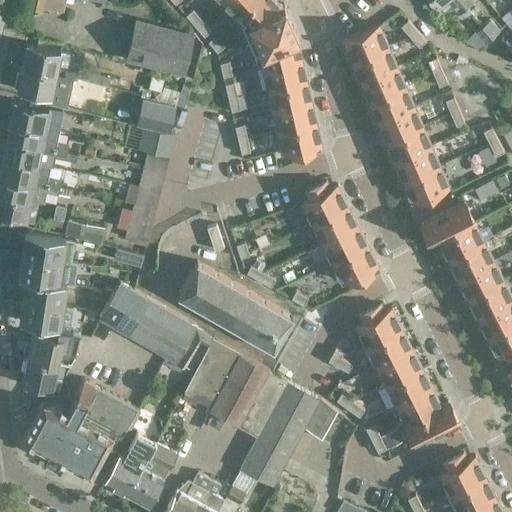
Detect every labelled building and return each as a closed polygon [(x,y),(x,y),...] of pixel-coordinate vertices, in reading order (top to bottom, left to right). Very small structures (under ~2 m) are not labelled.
[(65,0),(20,0),(20,2),(62,13),(65,0)] [(221,0),(236,16),(252,0),(221,0)] [(241,25),(248,40),(291,21),(284,6),(283,6),(276,0),(252,0),(236,16),(243,23),(241,25)] [(448,0),(459,13),(466,7),(459,0),(432,0),(437,5),(442,0),(448,0)] [(185,14),(195,25),(202,19),(192,8),(185,14)] [(181,72),(191,33),(134,18),(125,57),(181,72)] [(202,19),(195,25),(204,36),(211,30),(202,19)] [(400,25),(409,36),(416,30),(407,19),(400,25)] [(482,25),(492,37),(499,30),(489,19),(482,25)] [(259,53),(262,67),(301,58),(296,37),(298,36),(291,21),(248,40),(254,55),(259,53)] [(342,40),(351,61),(388,45),(379,24),(342,40)] [(484,43),(492,37),(482,25),(475,32),(484,43)] [(416,30),(409,36),(419,46),(425,40),(416,30)] [(208,41),(217,51),(224,46),(215,35),(208,41)] [(27,43),(22,66),(63,75),(72,77),(108,87),(110,78),(78,69),(79,67),(68,65),(70,53),(60,51),(60,50),(27,43)] [(351,61),(359,81),(397,65),(388,45),(351,61)] [(427,60),(433,73),(441,69),(436,56),(427,60)] [(262,67),(267,88),(306,79),(301,58),(262,67)] [(219,62),(223,76),(232,74),(228,60),(219,62)] [(359,81),(368,100),(405,84),(397,65),(359,81)] [(22,66),(18,88),(42,93),(41,100),(66,105),(72,77),(63,75),(22,66)] [(441,69),(433,73),(439,86),(447,82),(441,69)] [(267,88),(272,109),(311,100),(306,79),(267,88)] [(224,84),(228,97),(237,95),(233,81),(224,84)] [(368,100),(377,120),(414,104),(405,84),(368,100)] [(500,98),(497,93),(492,96),(495,102),(500,98)] [(237,95),(228,97),(231,111),(240,109),(237,95)] [(445,100),(450,112),(459,109),(453,96),(445,100)] [(144,97),(137,124),(143,125),(167,131),(173,104),(144,97)] [(44,127),(59,131),(63,111),(48,108),(48,107),(14,100),(10,120),(44,127)] [(272,109),(277,130),(316,121),(311,100),(272,109)] [(377,120),(385,140),(422,124),(414,104),(377,120)] [(459,109),(450,112),(456,125),(464,122),(459,109)] [(68,143),(57,140),(59,131),(44,127),(10,120),(7,138),(66,150),(68,143)] [(316,121),(277,130),(282,151),(290,149),(292,157),(314,152),(313,144),(321,142),(316,121)] [(234,126),(238,140),(247,138),(243,124),(234,126)] [(385,140),(394,160),(431,144),(422,124),(385,140)] [(144,126),(138,148),(147,150),(169,155),(175,133),(144,126)] [(483,130),(489,143),(497,139),(491,126),(483,130)] [(508,145),(511,142),(511,129),(511,128),(502,133),(508,145)] [(3,156),(37,163),(39,152),(75,159),(77,153),(66,151),(66,150),(7,138),(3,156)] [(247,138),(238,140),(241,153),(250,151),(247,138)] [(497,139),(489,143),(495,155),(503,151),(497,139)] [(394,160),(402,180),(439,164),(431,144),(394,160)] [(165,172),(169,155),(147,150),(142,167),(165,172)] [(3,156),(0,171),(0,174),(59,187),(61,179),(50,176),(52,166),(37,163),(3,156)] [(439,164),(402,180),(411,200),(448,184),(439,164)] [(138,183),(161,188),(165,172),(142,167),(138,183)] [(0,174),(0,192),(34,200),(44,202),(46,191),(58,193),(69,196),(70,189),(59,187),(0,174)] [(301,202),(312,222),(347,204),(337,184),(330,187),(326,180),(305,191),(309,198),(301,202)] [(156,207),(161,188),(138,183),(133,202),(156,207)] [(0,213),(30,219),(34,200),(0,192),(0,213)] [(420,222),(431,242),(474,220),(464,200),(420,222)] [(128,219),(151,224),(156,207),(133,202),(128,219)] [(55,204),(53,218),(63,220),(66,206),(55,204)] [(312,222),(321,241),(357,223),(347,204),(312,222)] [(69,217),(65,234),(100,242),(104,226),(86,222),(86,221),(69,217)] [(146,242),(151,224),(128,219),(124,236),(146,242)] [(438,239),(448,258),(484,239),(474,220),(431,242),(431,243),(438,239)] [(321,241),(331,260),(367,242),(357,223),(321,241)] [(74,239),(24,231),(21,254),(77,262),(77,261),(71,260),(74,239)] [(448,258),(457,277),(493,259),(484,239),(448,258)] [(235,244),(240,257),(249,254),(244,241),(235,244)] [(367,242),(331,260),(341,280),(349,277),(352,284),(373,273),(370,266),(377,262),(367,242)] [(117,246),(115,255),(142,262),(144,253),(117,246)] [(77,262),(21,254),(17,276),(25,277),(25,276),(66,283),(74,285),(77,262)] [(457,277),(467,296),(503,278),(493,259),(457,277)] [(274,349),(293,315),(197,261),(177,295),(274,349)] [(246,272),(258,279),(262,271),(250,264),(246,272)] [(262,271),(258,279),(270,286),(275,278),(262,271)] [(25,277),(22,298),(62,304),(66,283),(25,276),(25,277)] [(467,296),(477,315),(511,297),(511,295),(503,278),(467,296)] [(119,280),(99,316),(128,332),(148,297),(119,280)] [(291,298),(303,304),(307,296),(295,290),(291,298)] [(161,363),(171,369),(176,359),(195,326),(196,324),(148,297),(128,332),(166,354),(161,363)] [(511,297),(477,315),(487,335),(511,321),(511,297)] [(62,304),(22,298),(19,320),(59,327),(62,304)] [(362,322),(355,325),(366,345),(402,327),(392,307),(385,310),(381,301),(357,313),(362,322)] [(511,321),(487,335),(497,355),(511,347),(511,321)] [(199,339),(207,343),(212,335),(195,326),(176,359),(171,369),(179,374),(199,339)] [(366,345),(375,364),(411,346),(402,327),(366,345)] [(27,356),(58,363),(61,351),(75,355),(80,333),(47,330),(46,336),(32,333),(27,356)] [(184,391),(191,395),(212,406),(215,399),(240,353),(241,353),(242,351),(212,335),(207,343),(209,344),(184,391)] [(375,364),(385,384),(421,365),(411,346),(375,364)] [(336,365),(340,356),(343,352),(334,348),(327,360),(336,365)] [(210,409),(238,423),(267,367),(241,353),(240,353),(215,399),(212,406),(210,409)] [(55,376),(58,363),(27,356),(22,382),(59,390),(61,378),(55,376)] [(352,363),(340,356),(336,365),(347,371),(352,363)] [(385,384),(395,403),(431,385),(421,365),(385,384)] [(267,367),(238,423),(257,433),(239,466),(273,484),(304,426),(321,437),(337,409),(324,400),(321,398),(321,397),(299,385),(286,377),(267,367)] [(45,450),(67,462),(106,390),(94,384),(84,378),(77,391),(68,407),(45,450)] [(395,403),(405,422),(448,400),(447,400),(440,403),(431,385),(395,403)] [(113,432),(121,436),(137,407),(106,390),(67,462),(91,475),(113,432)] [(336,399),(347,407),(352,400),(341,392),(336,399)] [(22,438),(45,450),(68,407),(60,404),(42,400),(22,438)] [(352,400),(347,407),(359,416),(364,408),(352,400)] [(448,400),(405,422),(415,442),(458,420),(448,400)] [(365,427),(371,439),(379,435),(373,423),(365,427)] [(397,427),(380,435),(387,448),(403,440),(397,427)] [(149,457),(157,441),(136,431),(128,446),(127,445),(122,454),(119,453),(104,481),(126,493),(146,456),(149,457)] [(379,435),(371,439),(372,441),(378,452),(386,448),(382,441),(379,435)] [(164,476),(162,476),(167,467),(169,468),(177,452),(157,441),(149,457),(146,456),(126,493),(148,505),(164,476)] [(439,473),(449,493),(485,475),(475,455),(467,458),(464,451),(443,462),(447,469),(439,473)] [(197,470),(191,481),(187,479),(177,488),(176,487),(163,511),(190,511),(204,488),(207,490),(213,479),(197,470)] [(449,493),(458,511),(459,511),(495,494),(485,475),(449,493)] [(216,511),(218,509),(224,498),(215,493),(221,483),(213,479),(207,490),(204,488),(190,511),(216,511)] [(225,496),(239,503),(245,491),(232,484),(225,496)] [(407,498),(413,510),(421,506),(415,493),(407,498)] [(503,511),(495,494),(459,511),(503,511)]
